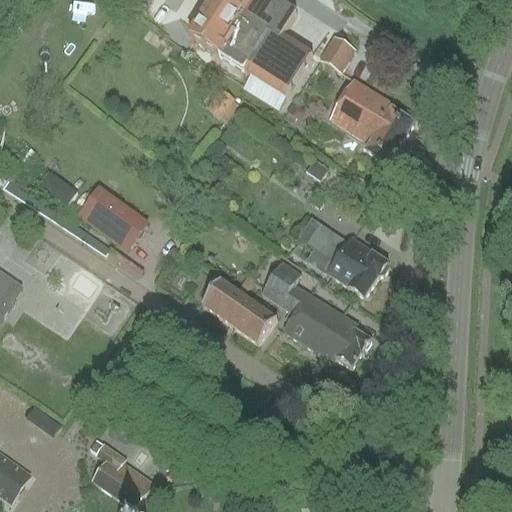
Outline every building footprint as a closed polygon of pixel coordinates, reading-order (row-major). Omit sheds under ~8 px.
[(265,0),(214,0),(191,37),(254,76),(247,87),(281,109),(312,59),(282,41),(296,19),(265,0)] [(335,42),(321,65),(342,79),(357,56),(335,42)] [(387,168),(414,126),(392,112),(394,109),(355,84),(330,122),(369,148),(365,154),(387,168)] [(237,103),(224,93),(202,121),(202,122),(213,131),(220,122),(225,126),(239,108),(235,105),(237,103)] [(316,163),(309,176),(322,184),(330,170),(316,163)] [(78,196),(52,176),(42,190),(69,210),(78,196)] [(16,202),(21,194),(8,185),(3,193),(16,202)] [(148,223),(99,187),(77,216),(126,252),(148,223)] [(383,281),(387,275),(382,266),(347,243),(344,248),(307,223),(295,241),(332,266),(326,275),(363,300),(376,282),(383,281)] [(352,376),(371,347),(355,337),(359,331),(293,288),(299,280),(280,267),(259,298),(288,317),(284,324),(289,327),(283,337),(333,370),(336,366),(352,376)] [(0,328),(23,294),(21,293),(0,278),(0,328)] [(257,350),(276,324),(221,285),(202,311),(257,350)] [(126,511),(137,511),(153,491),(125,470),(128,466),(106,450),(98,461),(107,468),(93,487),(126,511)] [(0,505),(6,510),(27,483),(0,463),(0,505)]
